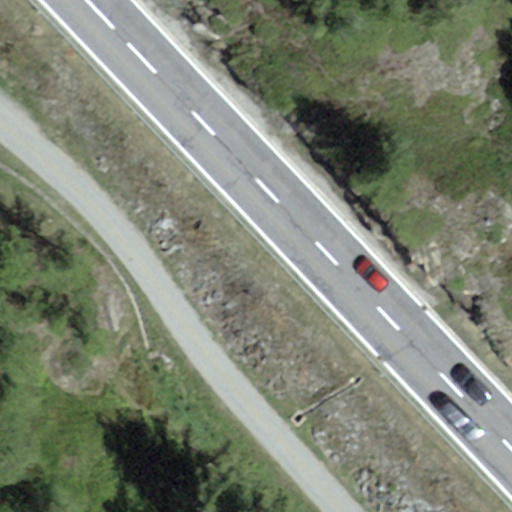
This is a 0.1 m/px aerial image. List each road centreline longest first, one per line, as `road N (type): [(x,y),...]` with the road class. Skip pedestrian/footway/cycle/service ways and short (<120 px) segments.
road 1 (primary): [(87,0),(511,450)]
road 2 (residential): [(0,116),(23,131),(210,337),(354,511)]
